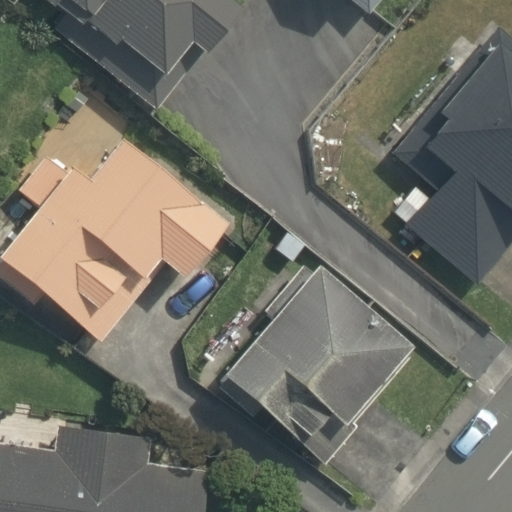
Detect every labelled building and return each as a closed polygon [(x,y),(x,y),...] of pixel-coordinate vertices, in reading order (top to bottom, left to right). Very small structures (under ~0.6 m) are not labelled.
[(38,0),(81,34),(69,48),(149,112),(231,8),(220,0),(38,0)] [(346,0),(360,12),(369,0),(346,0)] [(477,287),(511,244),(511,53),(494,38),(395,159),(424,183),(394,219),(477,287)] [(167,267),(190,286),(232,236),(115,138),(77,183),(44,156),(15,191),(36,208),(0,250),(0,273),(95,353),(167,267)] [(310,266),(266,318),(280,330),(226,394),(313,467),(411,352),(310,266)] [(2,456),(0,473),(0,511),(208,511),(216,445),(61,428),(58,462),(2,456)]
